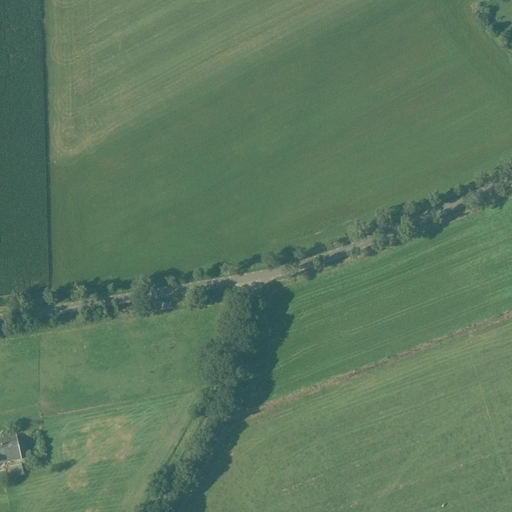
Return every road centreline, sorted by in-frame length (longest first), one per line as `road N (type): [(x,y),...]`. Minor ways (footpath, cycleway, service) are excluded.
road 1 (tertiary): [(259,276),(313,263),(511,181)]
road 2 (tertiary): [(0,319),(259,276)]
road 3 (unclassified): [(156,511),(227,383),(259,276)]
